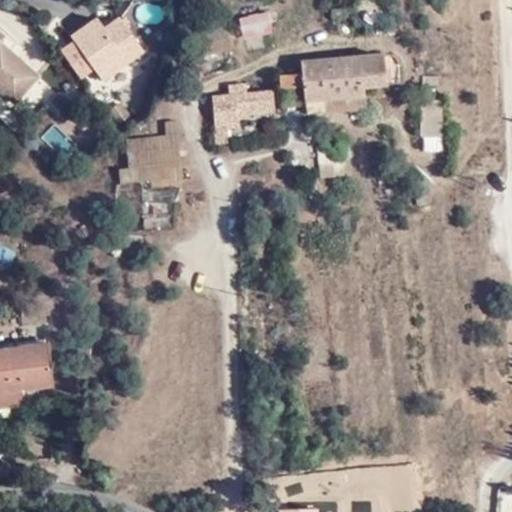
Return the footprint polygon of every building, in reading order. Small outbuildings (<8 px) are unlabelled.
[(241,38),(272,35),(270,14),(239,17),(241,38)] [(98,18),(72,37),(103,80),(145,51),(121,18),(106,29),(98,18)] [(0,31),(0,85),(14,98),(37,72),(0,37),(0,36),(2,34),(0,31)] [(384,65),(383,55),(301,61),(302,72),(279,74),(280,88),(303,87),(306,114),(365,111),(363,86),(399,85),(398,65),(384,65)] [(230,85),(231,94),(247,93),(247,84),(230,85)] [(273,103),(272,92),(247,93),(231,94),(214,95),(216,125),(239,123),(239,116),(239,105),(273,103)] [(440,137),(439,102),(421,103),(422,137),(440,137)] [(273,103),(239,105),(239,116),(273,113),(273,103)] [(217,144),(228,143),(227,127),(216,129),(217,144)] [(161,135),(182,154),(180,133),(161,135)] [(180,179),(182,154),(161,135),(135,137),(125,138),(124,143),(123,145),(120,167),(115,167),(116,182),(118,182),(180,179)] [(318,176),(347,173),(343,146),(327,147),(325,135),(313,135),(318,176)] [(46,344),(0,351),(0,390),(52,384),(46,344)]
